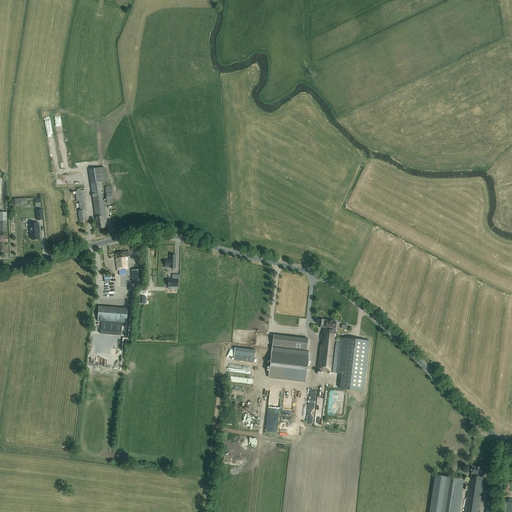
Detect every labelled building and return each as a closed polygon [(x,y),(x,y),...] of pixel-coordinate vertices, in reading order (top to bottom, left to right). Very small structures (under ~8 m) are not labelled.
[(104,167),(88,170),(97,229),(106,228),(105,224),(107,224),(101,182),(106,181),(104,167)] [(82,176),(71,176),(72,184),(82,183),(82,176)] [(23,195),(36,194),(35,187),(29,188),(29,194),(28,194),(28,191),(22,192),(22,189),(16,189),(16,192),(8,193),(8,197),(23,195)] [(83,190),(82,188),(77,189),(77,191),(75,191),(76,201),(78,201),(80,210),(78,211),(79,221),(87,220),(85,210),(87,210),(83,190)] [(26,201),(26,198),(20,198),(14,199),(15,204),(15,206),(21,205),(21,204),(26,203),(26,201)] [(39,240),(38,231),(39,231),(38,223),(29,224),(30,233),(30,237),(31,237),(32,240),(39,240)] [(117,270),(128,269),(127,260),(128,260),(128,257),(130,257),(129,252),(115,253),(117,270)] [(175,268),(176,255),(170,255),(170,259),(165,259),(164,268),(175,268)] [(132,271),(133,284),(142,283),(142,270),(132,271)] [(168,287),(178,287),(178,279),(168,279),(168,287)] [(120,308),(99,306),(98,321),(126,324),(127,315),(129,315),(130,309),(120,308)] [(307,364),(311,339),(308,339),(309,335),(310,323),(275,319),(274,331),(273,334),(270,360),(307,364)] [(322,319),(321,319),(320,327),(324,328),(323,332),(321,332),(320,340),(322,340),(321,345),(320,345),(317,370),(331,372),(335,339),(339,339),(337,362),(351,364),(354,339),(340,337),(340,336),(336,336),(336,334),(335,333),(336,322),(324,320),(323,319),(322,319)] [(255,350),(235,348),(234,354),(254,357),(255,350)] [(307,364),(270,360),(268,378),(306,382),(307,364)] [(328,414),(341,414),(342,402),(339,402),(340,396),(330,396),(329,408),(328,407),(328,414)] [(469,480),(436,475),(430,511),(459,511),(464,482),(469,482),(464,511),(479,511),(482,496),(479,496),(480,491),(482,491),(485,468),(472,466),(471,474),(472,474),(472,478),(469,478),(469,480)] [(495,511),(497,500),(489,499),(489,503),(487,503),(486,511),(495,511)] [(511,511),(511,502),(502,502),(501,511),(511,511)]
